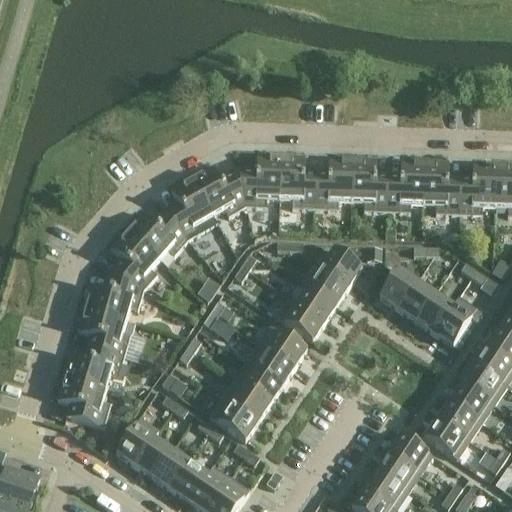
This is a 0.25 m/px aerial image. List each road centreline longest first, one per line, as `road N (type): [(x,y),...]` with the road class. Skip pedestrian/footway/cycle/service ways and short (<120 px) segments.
road 1 (residential): [(19,442),(71,261),(129,191),(171,163),(237,132),(511,142)]
road 2 (residential): [(284,511),(356,407)]
